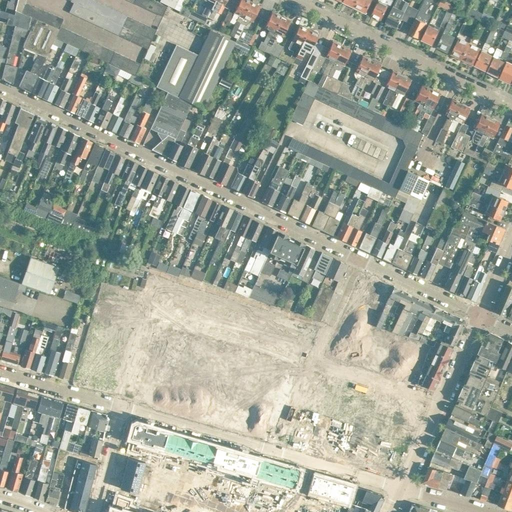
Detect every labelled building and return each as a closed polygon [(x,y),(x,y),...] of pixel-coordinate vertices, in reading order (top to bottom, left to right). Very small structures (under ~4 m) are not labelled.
[(17,0),(17,3),(15,10),(20,12),(25,1),(25,0),(17,0)] [(87,9),(90,0),(84,0),(81,7),(84,8),(87,9)] [(92,12),(96,2),(92,0),(90,0),(87,9),(89,10),(92,12)] [(145,8),(148,0),(141,0),(139,6),(145,8)] [(151,11),(155,1),(152,0),(148,0),(145,8),(151,11)] [(177,4),(178,0),(173,0),(173,3),(166,0),(160,0),(159,3),(174,10),(177,4)] [(178,0),(177,4),(174,9),(179,11),(184,0),(178,0)] [(192,11),(190,17),(199,21),(204,24),(208,16),(209,13),(215,0),(204,0),(208,2),(202,16),(192,11)] [(215,0),(209,13),(208,16),(213,19),(216,11),(221,13),(224,7),(226,2),(227,2),(227,0),(215,0)] [(234,37),(251,2),(249,1),(249,0),(240,0),(239,0),(236,7),(237,7),(235,12),(240,15),(230,35),(234,37)] [(372,0),(373,0),(379,2),(379,0),(358,0),(355,7),(356,8),(356,9),(359,11),(361,10),(366,13),(372,0)] [(379,0),(379,2),(372,15),(376,17),(377,19),(379,20),(381,20),(382,20),(389,6),(384,4),(385,0),(379,0)] [(402,0),(396,0),(386,22),(397,28),(409,3),(403,0),(402,0)] [(425,13),(431,0),(425,0),(409,33),(420,39),(431,16),(425,13)] [(25,14),(30,4),(25,1),(20,12),(25,14)] [(156,14),(161,4),(155,1),(151,11),(156,14)] [(97,14),(102,4),(96,2),(92,12),(94,13),(97,14)] [(252,3),(251,2),(234,37),(249,44),(254,34),(243,29),(248,19),(253,21),(255,16),(256,16),(259,9),(260,6),(256,5),(256,3),(254,2),(252,3)] [(74,16),(79,6),(75,4),(73,3),(69,13),(74,16)] [(30,17),(35,6),(30,4),(25,14),(30,17)] [(103,17),(107,7),(102,4),(97,14),(98,15),(103,17)] [(167,7),(161,4),(156,14),(162,16),(167,7)] [(35,19),(39,8),(35,6),(30,17),(35,19)] [(84,8),(81,7),(79,6),(74,16),(79,18),(84,8)] [(108,19),(113,9),(107,7),(103,17),(108,19)] [(40,21),(44,11),(40,9),(40,8),(39,8),(35,19),(40,21)] [(89,10),(87,9),(84,8),(79,18),(84,20),(89,10)] [(0,9),(0,16),(4,17),(3,22),(5,22),(7,23),(10,13),(5,11),(0,9)] [(114,22),(118,12),(113,9),(108,19),(113,22),(114,22)] [(52,44),(55,38),(59,29),(54,27),(49,25),(44,23),(40,21),(35,19),(30,17),(25,14),(20,12),(15,10),(14,14),(10,13),(7,23),(16,25),(31,29),(32,30),(28,36),(24,43),(23,47),(36,52),(34,56),(37,58),(30,72),(26,70),(18,86),(30,92),(52,44)] [(94,13),(92,12),(89,10),(84,20),(89,22),(94,13)] [(452,12),(447,10),(440,26),(445,28),(448,22),(452,12)] [(44,23),(49,13),(44,11),(40,21),(44,23)] [(119,25),(123,15),(118,12),(114,22),(118,24),(119,25)] [(233,14),(228,12),(224,21),(229,23),(233,14)] [(265,51),(281,16),(279,16),(279,14),(277,13),(275,14),(272,12),(271,15),(270,15),(267,21),(268,22),(265,27),(270,30),(264,42),(262,41),(259,48),(265,51)] [(494,16),(484,12),(481,17),(491,22),(494,16)] [(49,25),(54,15),(49,13),(44,23),(49,25)] [(98,15),(97,14),(94,13),(89,22),(94,25),(98,15)] [(54,15),(49,25),(54,27),(58,17),(54,15)] [(99,27),(103,17),(98,15),(94,25),(99,27)] [(125,27),(129,17),(123,15),(119,25),(123,26),(125,27)] [(282,17),(281,16),(265,51),(278,58),(284,45),(274,40),(278,33),(283,36),(285,30),(286,31),(289,24),(290,21),(287,19),(286,18),(284,17),(282,17)] [(63,19),(58,17),(54,27),(59,29),(60,26),(63,19)] [(103,29),(108,19),(103,17),(99,27),(103,29)] [(130,30),(134,20),(129,17),(125,27),(129,29),(130,30)] [(113,22),(108,19),(103,29),(108,32),(113,22)] [(494,25),(481,19),(479,24),(491,30),(494,25)] [(135,32),(140,22),(134,20),(130,30),(134,32),(135,32)] [(118,24),(114,22),(113,22),(108,32),(113,34),(118,24)] [(141,35),(145,25),(140,22),(135,32),(140,34),(141,35)] [(453,25),(448,22),(445,28),(437,47),(449,53),(455,37),(448,34),(453,25)] [(435,25),(430,23),(422,39),(433,45),(440,31),(434,28),(435,25)] [(118,36),(123,26),(119,25),(118,24),(113,34),(118,36)] [(16,25),(14,33),(27,36),(31,29),(16,25)] [(146,37),(151,27),(145,25),(141,35),(146,37)] [(293,64),(309,30),(307,29),(306,27),(304,26),(302,27),(299,25),(298,28),(297,28),(294,35),(295,35),(289,48),(289,49),(294,51),(291,57),(288,56),(285,61),(293,64)] [(490,45),(498,27),(494,25),(491,30),(486,43),(490,45)] [(60,41),(66,29),(60,26),(59,29),(55,38),(60,41)] [(129,29),(125,27),(123,26),(118,36),(124,39),(129,29)] [(152,40),(155,33),(156,30),(151,27),(146,37),(152,40)] [(66,43),(71,32),(66,29),(60,41),(66,43)] [(134,32),(130,30),(129,29),(124,39),(130,42),(134,32)] [(167,157),(185,119),(192,103),(204,108),(235,42),(210,30),(199,54),(177,44),(157,86),(167,91),(167,92),(162,103),(143,146),(144,146),(145,146),(143,145),(151,129),(158,132),(164,138),(152,149),(152,150),(167,157)] [(310,30),(309,30),(293,64),(296,66),(299,59),(302,60),(308,46),(313,48),(319,35),(314,32),(314,31),(311,30),(310,30)] [(501,40),(511,46),(511,44),(511,33),(507,30),(501,40)] [(71,46),(77,34),(71,32),(66,43),(67,44),(71,46)] [(135,44),(140,34),(135,32),(134,32),(130,42),(135,44)] [(77,48),(82,37),(77,34),(71,46),(77,48)] [(141,47),(146,37),(141,35),(140,34),(135,44),(141,47)] [(322,49),(327,38),(322,36),(317,46),(322,49)] [(82,51),(87,39),(82,37),(77,48),(78,49),(82,51)] [(152,40),(146,37),(141,47),(147,50),(152,40)] [(55,38),(52,44),(60,48),(63,42),(60,41),(55,38)] [(463,60),(470,44),(459,38),(452,54),(457,57),(458,58),(460,59),(462,59),(463,60)] [(88,53),(93,42),(87,39),(82,51),(88,53)] [(7,59),(2,78),(12,83),(17,66),(13,65),(19,42),(12,40),(7,59)] [(328,75),(342,46),(340,45),(340,44),(337,42),(336,43),(333,41),(331,44),(330,44),(327,50),(328,51),(325,56),(331,59),(324,73),(328,75)] [(93,56),(98,44),(93,42),(88,53),(90,54),(93,56)] [(77,48),(71,46),(67,44),(65,48),(76,53),(78,49),(77,48)] [(98,59),(104,47),(98,44),(93,56),(98,59)] [(481,49),(470,44),(463,60),(464,60),(464,61),(467,63),(468,62),(473,65),(481,49)] [(343,46),(342,46),(328,75),(325,82),(322,87),(326,89),(332,91),(337,94),(343,82),(332,77),(336,68),(338,69),(343,68),(344,65),(346,60),(347,60),(351,53),(350,53),(351,50),(348,49),(347,47),(344,46),(343,46)] [(499,77),(511,48),(507,46),(502,58),(501,57),(500,60),(495,57),(488,72),(489,72),(488,74),(493,76),(494,75),(499,77)] [(104,61),(109,49),(104,47),(98,59),(104,61)] [(109,64),(115,52),(109,49),(104,61),(108,63),(109,64)] [(307,80),(313,68),(319,55),(321,52),(315,49),(302,77),(307,80)] [(483,49),(475,66),(486,71),(493,56),(486,53),(487,51),(483,49)] [(149,67),(155,52),(148,50),(142,64),(149,67)] [(115,66),(120,54),(115,52),(109,64),(115,66)] [(120,68),(125,57),(120,54),(115,66),(120,68)] [(319,71),(325,58),(319,55),(313,68),(319,71)] [(359,86),(371,60),(370,60),(370,58),(367,57),(366,58),(362,56),(361,59),(360,58),(357,65),(358,65),(355,71),(356,71),(355,74),(356,77),(358,78),(355,84),(359,86)] [(125,71),(130,59),(125,57),(120,68),(125,71)] [(130,73),(135,61),(130,59),(125,71),(130,73)] [(368,78),(373,80),(376,75),(377,75),(380,68),(379,68),(381,65),(377,63),(377,62),(375,61),(373,61),(371,60),(359,86),(354,95),(352,101),(354,102),(358,104),(361,98),(359,97),(365,83),(366,83),(368,78)] [(135,76),(141,64),(135,61),(130,73),(135,76)] [(511,83),(511,79),(511,64),(507,62),(500,78),(501,78),(502,80),(504,81),(505,81),(511,83)] [(62,68),(56,66),(54,70),(41,97),(51,102),(58,86),(54,84),(62,68)] [(41,97),(54,70),(48,67),(42,78),(39,77),(31,92),(41,97)] [(280,81),(285,74),(278,69),(273,76),(280,81)] [(387,106),(388,105),(402,75),(400,74),(400,73),(397,72),(396,72),(393,71),(391,73),(387,80),(388,80),(385,86),(391,88),(383,104),(387,106)] [(73,74),(68,72),(53,103),(63,108),(70,93),(67,92),(73,78),(71,78),(73,74)] [(381,84),(385,76),(379,73),(375,81),(381,84)] [(140,86),(142,80),(131,74),(128,80),(140,86)] [(83,117),(90,101),(78,95),(86,78),(80,75),(65,109),(75,113),(83,117)] [(403,75),(402,75),(388,105),(397,109),(403,97),(406,89),(407,89),(410,82),(411,79),(407,78),(407,76),(404,75),(403,75)] [(320,86),(318,85),(308,81),(299,99),(312,104),(315,98),(320,86)] [(352,101),(354,95),(349,92),(347,88),(349,85),(343,82),(337,94),(343,97),(348,99),(352,101)] [(373,94),(378,85),(372,82),(368,91),(373,94)] [(378,99),(384,87),(378,84),(378,85),(373,94),(372,97),(378,99)] [(418,115),(431,89),(430,89),(429,87),(427,86),(425,86),(421,85),(420,87),(419,87),(416,94),(417,94),(414,100),(419,102),(415,113),(418,115)] [(326,89),(322,87),(320,86),(315,98),(320,101),(326,89)] [(162,103),(167,92),(162,89),(157,101),(162,103)] [(326,103),(332,91),(326,89),(320,101),(326,103)] [(432,90),(431,89),(418,115),(416,120),(421,122),(423,118),(426,112),(430,114),(435,103),(436,104),(439,97),(439,96),(440,94),(437,92),(436,91),(434,89),(432,90)] [(101,94),(95,91),(90,101),(83,117),(93,122),(100,107),(96,105),(101,94)] [(239,102),(242,96),(233,91),(230,97),(239,102)] [(337,94),(332,91),(326,103),(332,106),(337,94)] [(115,97),(108,94),(95,123),(105,127),(111,113),(108,111),(115,97)] [(337,108),(343,97),(337,94),(332,106),(337,108)] [(124,99),(120,97),(106,128),(116,132),(123,118),(118,116),(124,105),(122,104),(124,99)] [(140,100),(134,97),(118,133),(127,138),(137,118),(132,116),(140,100)] [(343,111),(348,99),(343,97),(337,108),(343,111)] [(409,99),(403,97),(397,109),(403,112),(409,99)] [(309,111),(312,104),(299,99),(296,105),(309,111)] [(354,102),(352,101),(348,99),(343,111),(348,114),(354,102)] [(448,129),(460,104),(459,103),(459,102),(456,101),(455,101),(451,99),(450,102),(449,102),(446,109),(447,109),(444,114),(449,117),(448,119),(447,118),(442,128),(441,128),(435,140),(442,143),(448,129)] [(154,104),(147,100),(129,139),(139,143),(146,128),(143,127),(154,104)] [(16,105),(6,101),(1,115),(0,118),(0,132),(2,133),(6,123),(9,124),(16,105)] [(360,104),(358,104),(354,102),(348,114),(354,116),(360,104)] [(360,119),(365,107),(360,104),(354,116),(360,119)] [(462,104),(460,104),(448,129),(453,132),(457,123),(456,122),(457,121),(462,123),(465,118),(466,118),(469,111),(468,111),(469,108),(466,107),(466,105),(464,104),(462,104)] [(20,107),(15,122),(18,123),(3,159),(13,163),(15,158),(33,114),(20,107)] [(365,122),(371,110),(365,107),(360,119),(365,122)] [(218,109),(214,116),(218,118),(222,120),(224,116),(232,120),(234,117),(218,109)] [(371,124),(377,112),(371,110),(365,122),(371,124)] [(376,127),(382,115),(377,112),(371,124),(376,127)] [(428,120),(421,133),(424,134),(427,136),(436,117),(430,114),(428,120)] [(478,144),(490,118),(489,118),(489,116),(486,115),(485,115),(481,114),(480,116),(479,116),(476,123),(477,123),(474,129),(479,131),(478,133),(477,133),(473,142),(478,144)] [(382,130),(388,118),(382,115),(376,127),(382,130)] [(29,149),(34,151),(47,120),(38,116),(28,139),(32,141),(29,149)] [(222,120),(218,118),(214,116),(207,131),(215,135),(222,120)] [(388,132),(393,120),(388,118),(382,130),(388,132)] [(492,119),(490,118),(478,144),(482,146),(487,135),(492,138),(495,132),(496,133),(499,126),(498,125),(500,123),(496,121),(496,120),(493,119),(492,119)] [(190,121),(185,119),(167,157),(176,161),(184,146),(180,144),(190,121)] [(393,135),(399,123),(393,120),(388,132),(393,135)] [(40,168),(58,126),(49,121),(41,140),(45,142),(35,166),(40,168)] [(194,147),(204,126),(197,122),(179,162),(188,167),(197,148),(194,147)] [(399,137),(405,125),(399,123),(393,135),(399,137)] [(405,140),(410,128),(405,125),(399,137),(405,140)] [(511,129),(511,127),(506,125),(500,136),(507,139),(510,134),(511,129)] [(67,130),(58,126),(40,168),(38,174),(45,178),(52,163),(49,161),(55,145),(60,147),(67,130)] [(417,149),(424,134),(421,133),(410,128),(405,140),(408,142),(407,145),(417,149)] [(69,131),(53,167),(61,171),(68,153),(72,155),(79,136),(69,131)] [(457,149),(464,134),(458,131),(451,147),(457,149)] [(470,137),(464,134),(457,149),(472,157),(472,156),(474,151),(465,147),(470,137)] [(225,184),(231,171),(233,166),(230,165),(236,152),(238,153),(245,139),(237,135),(216,180),(225,184)] [(356,149),(361,139),(356,136),(351,146),(356,149)] [(511,141),(507,139),(500,136),(495,147),(493,151),(510,159),(511,154),(500,149),(503,145),(506,146),(507,145),(511,146),(511,148),(510,152),(511,152),(511,141)] [(76,165),(77,166),(82,168),(92,142),(81,137),(68,169),(73,172),(76,165)] [(204,174),(218,143),(219,142),(212,138),(205,154),(203,152),(195,170),(204,174)] [(276,148),(279,143),(267,138),(265,143),(276,148)] [(294,150),(298,140),(293,138),(288,148),(292,150),(294,150)] [(361,151),(366,141),(361,139),(356,149),(361,151)] [(299,153),(304,143),(298,140),(294,150),(297,152),(299,153)] [(367,154),(371,144),(366,141),(361,151),(367,154)] [(94,143),(79,181),(84,183),(89,170),(90,170),(93,169),(94,168),(96,165),(103,147),(94,143)] [(224,146),(218,143),(204,174),(213,178),(221,161),(218,160),(224,146)] [(305,156),(310,146),(304,143),(299,153),(305,156)] [(372,156),(376,146),(371,144),(367,154),(372,156)] [(414,155),(417,149),(407,145),(404,150),(414,155)] [(311,158),(315,148),(310,146),(305,156),(310,158),(311,158)] [(377,158),(382,149),(376,146),(372,156),(377,158)] [(487,163),(488,161),(493,151),(495,147),(493,146),(491,150),(485,147),(482,153),(475,150),(474,151),(472,156),(487,162),(487,163)] [(105,148),(92,181),(98,184),(104,168),(108,169),(114,153),(105,148)] [(316,161),(321,151),(315,148),(311,158),(316,161)] [(31,158),(34,151),(29,149),(26,156),(31,158)] [(271,157),(273,151),(265,149),(263,154),(271,157)] [(387,151),(382,149),(377,158),(382,161),(387,151)] [(412,160),(414,155),(404,150),(402,156),(412,160)] [(322,164),(327,154),(321,151),(316,161),(322,164)] [(310,158),(305,156),(299,153),(297,152),(295,157),(308,163),(310,158)] [(104,182),(102,190),(107,192),(115,174),(118,175),(125,158),(116,154),(104,182)] [(328,166),(332,156),(327,154),(322,164),(323,164),(328,166)] [(333,169),(338,159),(332,156),(328,166),(333,169)] [(409,166),(412,160),(402,156),(399,161),(409,166)] [(17,172),(22,161),(15,158),(13,163),(11,169),(17,172)] [(242,192),(256,161),(250,158),(242,175),(237,173),(230,187),(242,192)] [(253,197),(259,183),(254,180),(263,161),(257,158),(256,161),(242,192),(253,197)] [(323,164),(322,164),(316,161),(311,158),(310,158),(308,163),(321,169),(323,164)] [(339,172),(344,162),(338,159),(333,169),(339,172)] [(129,160),(121,177),(126,179),(116,202),(121,204),(139,164),(129,160)] [(457,160),(444,186),(452,190),(464,163),(457,160)] [(407,171),(409,166),(399,161),(397,167),(407,171)] [(485,166),(490,168),(511,178),(511,166),(505,164),(503,169),(497,167),(498,165),(488,161),(487,163),(487,162),(485,166)] [(345,174),(349,164),(344,162),(339,172),(345,174)] [(351,177),(355,167),(349,164),(345,174),(348,176),(351,177)] [(131,211),(131,210),(149,169),(140,165),(132,182),(137,184),(126,208),(131,211)] [(272,206),(290,169),(284,166),(282,170),(277,168),(261,201),(272,206)] [(511,178),(490,168),(485,166),(483,172),(493,177),(494,175),(499,178),(497,183),(492,180),(489,186),(500,191),(502,186),(509,189),(510,188),(511,188),(511,178)] [(356,180),(361,170),(355,167),(351,177),(356,180)] [(404,177),(407,171),(397,167),(394,172),(404,177)] [(158,173),(149,169),(131,210),(135,212),(145,188),(150,191),(158,173)] [(362,183),(366,172),(361,170),(356,180),(360,182),(362,183)] [(410,195),(420,200),(421,200),(429,181),(417,176),(417,175),(408,171),(399,190),(410,195)] [(367,185),(372,175),(366,172),(362,183),(367,185)] [(402,182),(404,177),(394,172),(392,178),(402,182)] [(157,208),(170,179),(161,175),(154,193),(158,194),(153,206),(157,208)] [(373,188),(378,178),(372,175),(367,185),(371,187),(373,188)] [(284,213),(296,188),(301,178),(295,176),(290,185),(286,195),(281,193),(274,207),(284,213)] [(356,180),(351,177),(348,176),(346,181),(357,187),(360,182),(356,180)] [(379,191),(384,180),(378,178),(373,188),(379,191)] [(395,198),(402,182),(392,178),(389,183),(385,193),(395,198)] [(178,183),(170,179),(157,208),(161,210),(166,199),(171,201),(178,183)] [(385,193),(389,183),(384,180),(379,191),(383,192),(385,193)] [(297,218),(312,186),(307,183),(298,201),(293,198),(286,213),(297,218)] [(178,217),(191,189),(182,185),(174,202),(178,204),(175,212),(173,212),(166,229),(172,231),(178,217)] [(498,196),(500,191),(489,186),(487,192),(492,194),(490,199),(473,191),(471,196),(503,210),(504,209),(506,208),(507,206),(506,204),(507,201),(505,200),(505,199),(498,196)] [(383,192),(379,191),(373,188),(371,187),(367,196),(379,201),(383,192)] [(449,200),(452,193),(442,188),(438,195),(449,200)] [(199,193),(191,189),(178,217),(172,231),(176,234),(183,219),(187,221),(199,193)] [(322,230),(340,193),(334,190),(323,213),(318,210),(311,225),(322,230)] [(406,203),(410,195),(399,190),(395,198),(406,203)] [(56,198),(44,192),(37,207),(49,213),(56,198)] [(344,195),(340,193),(322,230),(332,235),(339,220),(334,218),(342,202),(344,195)] [(197,233),(212,200),(203,195),(195,212),(199,214),(188,238),(194,240),(197,233)] [(308,224),(321,198),(315,195),(310,207),(306,205),(299,219),(308,224)] [(416,208),(420,200),(410,195),(406,203),(416,208)] [(446,206),(449,200),(438,195),(435,202),(446,206)] [(503,211),(503,210),(471,196),(467,203),(480,208),(481,205),(487,207),(484,213),(489,216),(489,217),(496,220),(496,219),(499,220),(501,216),(502,216),(504,213),(503,211)] [(346,241),(358,214),(364,202),(358,199),(351,213),(349,218),(346,216),(343,223),(343,222),(336,237),(346,241)] [(221,204),(212,200),(197,233),(194,240),(192,243),(201,247),(205,237),(202,235),(209,219),(213,221),(221,204)] [(443,213),(446,206),(435,202),(433,208),(443,213)] [(413,214),(416,208),(406,203),(403,209),(413,214)] [(219,239),(233,210),(224,206),(216,222),(220,224),(214,237),(219,239)] [(441,219),(443,213),(433,208),(430,214),(441,219)] [(409,224),(413,214),(403,209),(399,219),(409,224)] [(60,224),(62,217),(36,210),(34,217),(60,224)] [(241,214),(233,210),(219,239),(214,251),(219,253),(230,229),(234,231),(241,214)] [(504,228),(473,215),(464,211),(459,221),(457,220),(454,226),(453,225),(445,243),(437,262),(449,268),(459,246),(463,248),(471,252),(473,247),(478,236),(489,241),(497,244),(504,228)] [(364,217),(358,214),(346,241),(355,246),(362,232),(358,230),(364,217)] [(369,252),(386,216),(382,214),(377,224),(375,223),(369,235),(365,233),(358,247),(369,252)] [(438,225),(441,219),(430,214),(427,221),(438,225)] [(240,249),(253,220),(245,216),(237,233),(241,234),(230,260),(234,262),(235,261),(240,249)] [(74,227),(76,221),(66,217),(64,223),(74,227)] [(262,224),(253,220),(240,249),(246,251),(251,239),(255,241),(262,224)] [(86,232),(88,226),(76,221),(74,227),(86,232)] [(435,232),(438,225),(427,221),(424,227),(435,232)] [(380,258),(396,225),(390,223),(382,241),(378,239),(371,254),(380,258)] [(98,237),(100,230),(88,226),(86,232),(98,237)] [(260,272),(278,231),(268,227),(260,244),(263,246),(261,251),(258,249),(256,250),(247,271),(258,276),(260,272)] [(417,237),(420,229),(413,227),(410,235),(417,237)] [(109,234),(100,230),(98,237),(107,240),(109,234)] [(281,260),(291,238),(289,237),(278,231),(260,272),(270,276),(275,265),(268,262),(271,256),(278,259),(281,260)] [(391,263),(397,249),(404,233),(399,231),(393,245),(389,244),(382,259),(391,263)] [(416,275),(432,238),(426,236),(417,258),(413,256),(407,270),(416,275)] [(291,275),(305,245),(294,239),(294,240),(291,238),(281,260),(283,261),(283,262),(291,266),(288,273),(280,269),(276,276),(288,282),(291,275)] [(405,269),(417,244),(408,240),(403,251),(400,250),(397,249),(391,263),(393,264),(405,269)] [(429,281),(437,262),(445,243),(439,240),(436,248),(435,247),(429,262),(425,260),(418,276),(429,281)] [(495,253),(499,244),(497,244),(489,241),(486,249),(495,253)] [(308,264),(315,250),(315,249),(305,245),(291,275),(307,282),(314,267),(308,264)] [(478,249),(473,247),(471,252),(467,262),(472,264),(478,249)] [(467,262),(471,252),(463,248),(456,265),(452,273),(450,273),(444,288),(453,292),(467,262)] [(240,249),(235,261),(240,263),(246,251),(240,249)] [(321,252),(315,250),(308,264),(314,267),(316,268),(313,275),(322,279),(332,257),(321,252)] [(50,293),(59,266),(31,257),(22,283),(27,285),(50,293)] [(157,266),(159,262),(149,258),(147,262),(157,266)] [(334,258),(326,275),(338,281),(346,264),(334,258)] [(102,284),(117,289),(120,277),(118,277),(122,264),(110,260),(102,284)] [(166,273),(169,266),(159,262),(157,266),(156,269),(166,273)] [(465,297),(473,279),(469,277),(473,268),(468,265),(455,293),(465,297)] [(475,302),(487,274),(481,271),(483,269),(482,266),(479,265),(473,279),(465,297),(475,302)] [(179,277),(180,274),(181,270),(169,266),(166,273),(179,277)] [(190,278),(191,276),(193,271),(182,267),(181,270),(180,274),(190,278)] [(201,281),(204,273),(193,269),(193,271),(191,276),(201,281)] [(364,273),(359,284),(366,287),(362,298),(369,301),(379,280),(364,273)] [(22,283),(0,275),(0,297),(14,302),(18,290),(25,292),(27,285),(22,283)] [(379,280),(369,301),(376,305),(381,294),(388,297),(393,287),(379,280)] [(155,283),(149,300),(160,303),(165,287),(155,283)] [(511,302),(511,285),(508,284),(496,312),(506,317),(511,302)] [(248,297),(251,289),(243,285),(242,287),(237,285),(234,291),(248,297)] [(253,299),(259,287),(254,285),(251,289),(248,297),(251,298),(253,299)] [(321,285),(317,296),(329,301),(334,291),(321,285)] [(165,287),(160,303),(169,307),(175,290),(165,287)] [(259,301),(265,289),(259,287),(253,299),(259,301)] [(403,291),(393,287),(386,304),(391,306),(394,299),(398,302),(403,291)] [(114,299),(116,292),(105,289),(103,296),(114,299)] [(264,303),(270,291),(265,289),(259,301),(264,303)] [(78,303),(81,296),(66,290),(63,298),(78,303)] [(175,290),(169,307),(179,310),(185,293),(175,290)] [(270,305),(276,293),(270,291),(264,303),(270,305)] [(276,307),(282,295),(276,292),(276,293),(270,305),(276,307)] [(185,293),(179,310),(188,313),(194,297),(185,293)] [(405,305),(393,332),(398,334),(415,297),(405,293),(400,303),(405,305)] [(329,301),(317,296),(314,301),(327,307),(329,301)] [(194,297),(188,313),(198,317),(204,300),(194,297)] [(415,297),(398,334),(403,335),(415,309),(420,312),(424,301),(415,297)] [(121,300),(119,311),(136,315),(138,304),(121,300)] [(204,300),(198,317),(209,320),(214,304),(204,300)] [(327,307),(314,301),(312,306),(324,312),(327,307)] [(422,333),(435,306),(426,302),(418,319),(422,321),(418,331),(422,333)] [(217,304),(211,321),(221,325),(227,308),(217,304)] [(324,312),(312,306),(310,311),(322,317),(324,312)] [(445,311),(435,306),(422,333),(428,336),(436,319),(440,322),(445,311)] [(227,308),(221,325),(231,328),(237,311),(227,308)] [(9,351),(20,313),(14,311),(0,360),(17,364),(21,349),(14,347),(13,352),(9,351)] [(119,311),(116,321),(133,326),(136,315),(119,311)] [(237,311),(231,328),(241,331),(246,315),(237,311)] [(322,317),(310,311),(307,317),(320,322),(322,317)] [(387,314),(382,312),(375,327),(380,329),(387,314)] [(448,334),(456,316),(447,312),(442,322),(447,324),(444,331),(448,334)] [(246,315),(241,331),(250,335),(256,318),(246,315)] [(464,320),(456,316),(448,334),(445,341),(455,345),(465,323),(464,320)] [(256,318),(250,335),(260,338),(266,321),(256,318)] [(116,321),(113,332),(130,336),(133,326),(116,321)] [(266,321),(260,338),(270,341),(275,325),(266,321)] [(275,325),(270,341),(279,345),(285,328),(275,325)] [(297,422),(289,439),(291,444),(356,463),(357,459),(363,439),(348,434),(347,438),(314,428),(316,423),(320,425),(352,353),(348,351),(350,347),(357,350),(363,337),(340,327),(300,416),(302,417),(299,423),(297,422)] [(285,328),(279,345),(289,348),(295,331),(285,328)] [(30,368),(40,335),(41,332),(34,330),(28,350),(25,349),(20,365),(30,368)] [(295,331),(289,348),(299,351),(305,335),(295,331)] [(113,332),(110,342),(127,347),(130,336),(113,332)] [(487,334),(484,340),(494,345),(492,349),(498,352),(504,339),(490,333),(490,332),(486,334),(487,334)] [(76,335),(69,333),(57,376),(68,379),(75,356),(70,355),(76,335)] [(420,337),(411,333),(410,333),(408,337),(418,341),(420,337)] [(168,334),(152,341),(158,353),(178,344),(175,337),(171,339),(168,334)] [(47,337),(40,335),(30,368),(41,372),(46,356),(42,355),(47,337)] [(58,339),(53,338),(43,372),(54,375),(61,352),(55,350),(58,339)] [(498,352),(492,349),(494,345),(484,340),(478,353),(494,360),(497,361),(501,353),(498,352)] [(507,370),(511,359),(511,342),(509,341),(497,365),(507,370)] [(110,342),(107,353),(124,358),(127,347),(110,342)] [(403,342),(397,368),(416,373),(423,347),(403,342)] [(431,345),(431,346),(429,350),(448,358),(453,349),(440,343),(440,344),(436,342),(434,347),(431,345)] [(444,368),(448,358),(429,350),(427,354),(430,355),(433,355),(435,355),(432,363),(444,368)] [(500,387),(493,384),(486,381),(494,360),(478,353),(475,361),(474,361),(469,373),(460,394),(460,395),(457,403),(488,417),(500,388),(500,387)] [(163,377),(165,365),(159,364),(161,357),(147,354),(140,387),(159,391),(162,377),(163,377)] [(202,355),(197,374),(207,377),(212,357),(202,355)] [(511,359),(507,370),(502,383),(500,387),(500,388),(509,392),(511,385),(511,359)] [(425,360),(421,371),(439,379),(443,370),(431,364),(429,368),(426,367),(429,362),(425,360)] [(224,362),(223,369),(234,371),(235,364),(224,362)] [(77,363),(72,380),(83,383),(88,366),(77,363)] [(97,369),(93,386),(103,389),(110,367),(99,364),(97,369)] [(382,374),(414,387),(418,377),(386,365),(382,374)] [(88,366),(83,383),(93,386),(97,369),(88,366)] [(110,367),(103,389),(113,392),(115,391),(121,370),(110,367)] [(434,389),(439,379),(421,371),(417,384),(434,389)] [(212,385),(223,388),(224,383),(214,380),(212,385)] [(201,388),(209,390),(211,384),(204,381),(201,388)] [(14,388),(3,385),(0,396),(0,414),(0,412),(1,413),(5,400),(10,401),(14,388)] [(248,385),(246,390),(253,393),(255,387),(248,385)] [(19,420),(27,392),(17,389),(13,402),(18,404),(11,427),(17,428),(19,420)] [(217,413),(137,391),(133,405),(214,427),(217,413)] [(265,420),(273,423),(285,394),(276,391),(265,420)] [(38,395),(27,392),(19,420),(25,422),(27,416),(30,407),(34,408),(38,395)] [(232,394),(231,400),(251,404),(252,398),(232,394)] [(47,416),(52,399),(42,396),(37,411),(42,412),(41,416),(38,424),(45,426),(47,416)] [(226,408),(228,401),(219,398),(217,405),(226,408)] [(411,398),(406,409),(422,416),(427,406),(411,398)] [(63,402),(52,399),(47,416),(45,426),(43,434),(48,436),(53,416),(54,416),(56,416),(59,417),(59,416),(63,402)] [(346,426),(351,404),(340,402),(339,408),(331,407),(328,419),(339,421),(338,424),(346,426)] [(75,416),(78,406),(67,403),(63,416),(63,418),(67,420),(59,448),(65,450),(70,434),(75,416)] [(252,411),(263,415),(266,408),(255,404),(252,411)] [(452,414),(457,416),(478,426),(480,421),(470,416),(472,412),(456,404),(452,414)] [(90,410),(78,406),(75,416),(70,434),(73,435),(74,432),(77,433),(80,424),(85,425),(90,410)] [(374,421),(377,413),(356,407),(354,416),(374,421)] [(406,409),(401,419),(417,426),(422,416),(406,409)] [(89,416),(84,436),(87,436),(90,427),(97,429),(95,438),(102,440),(108,418),(106,414),(91,410),(89,416)] [(487,421),(511,428),(511,425),(511,420),(489,414),(487,421)] [(386,428),(392,430),(397,419),(391,417),(386,428)] [(450,418),(446,427),(476,441),(478,436),(466,431),(468,426),(450,418)] [(401,419),(397,428),(413,436),(417,426),(401,419)] [(132,424),(128,437),(132,438),(129,450),(136,452),(137,447),(144,425),(140,424),(134,423),(132,424)] [(335,432),(336,426),(323,423),(321,428),(335,432)] [(144,425),(137,447),(148,451),(150,443),(154,429),(154,428),(151,427),(144,425)] [(476,441),(446,427),(441,438),(456,444),(458,440),(470,446),(470,445),(480,449),(483,444),(476,441)] [(150,443),(148,451),(159,454),(160,448),(165,431),(154,428),(154,429),(150,443)] [(397,428),(392,438),(408,446),(413,436),(397,428)] [(165,431),(160,448),(171,451),(175,434),(165,431)] [(27,437),(16,434),(14,441),(25,444),(27,437)] [(175,434),(171,451),(181,454),(186,437),(175,434)] [(510,450),(511,446),(511,442),(497,435),(494,441),(494,443),(500,446),(510,450)] [(98,457),(103,440),(102,440),(95,438),(87,436),(84,436),(83,442),(91,445),(89,453),(80,451),(79,455),(88,457),(88,454),(98,457)] [(186,437),(181,454),(191,457),(196,440),(186,437)] [(392,438),(388,448),(404,455),(408,446),(392,438)] [(5,470),(14,441),(7,439),(0,463),(0,485),(4,487),(8,471),(5,470)] [(471,460),(473,454),(441,439),(436,450),(452,457),(454,453),(471,460)] [(492,448),(494,443),(494,441),(488,439),(485,445),(492,448)] [(196,440),(191,457),(202,460),(207,443),(196,440)] [(207,443),(202,460),(212,463),(217,446),(207,443)] [(492,467),(494,460),(496,455),(500,446),(494,443),(492,448),(481,472),(481,473),(487,476),(492,467)] [(212,463),(210,469),(221,472),(228,450),(217,446),(212,463)] [(388,448),(383,458),(399,465),(404,455),(388,448)] [(228,450),(221,472),(232,475),(238,453),(233,451),(231,451),(228,450)] [(19,453),(16,452),(7,488),(17,491),(22,473),(18,472),(22,457),(18,456),(19,453)] [(435,452),(431,462),(448,469),(449,465),(453,467),(452,468),(466,474),(465,478),(466,479),(477,482),(481,473),(481,472),(435,452)] [(238,453),(232,475),(243,478),(249,456),(238,453)] [(34,457),(32,456),(19,492),(29,495),(35,480),(31,478),(37,461),(33,459),(34,457)] [(249,456),(243,478),(253,481),(255,476),(260,459),(257,458),(249,456)] [(127,457),(124,468),(141,472),(144,462),(127,457)] [(378,469),(393,474),(396,472),(399,465),(383,458),(378,469)] [(43,459),(33,497),(43,501),(48,483),(44,482),(50,461),(47,461),(43,459)] [(77,459),(73,471),(93,476),(96,464),(77,459)] [(260,459),(255,476),(265,479),(270,462),(260,459)] [(270,462),(265,479),(275,482),(280,465),(270,462)] [(280,465),(275,482),(284,485),(289,468),(280,465)] [(451,481),(453,475),(428,467),(423,480),(425,483),(446,490),(449,481),(451,481)] [(124,468),(122,478),(139,482),(141,472),(124,468)] [(289,468),(284,485),(295,488),(300,471),(289,468)] [(73,471),(70,483),(90,488),(90,486),(91,482),(92,479),(93,476),(73,471)] [(58,474),(53,472),(46,502),(52,504),(52,503),(56,504),(59,491),(54,489),(58,474)] [(491,474),(485,486),(489,488),(494,475),(491,474)] [(312,475),(308,491),(318,494),(323,478),(312,475)] [(122,478),(119,488),(136,492),(139,482),(122,478)] [(323,478),(318,494),(328,497),(333,480),(323,478)] [(471,497),(477,482),(466,479),(460,493),(471,497)] [(333,480),(328,497),(338,500),(342,483),(333,480)] [(511,496),(511,483),(507,481),(506,482),(503,481),(501,487),(502,487),(501,492),(502,493),(511,496)] [(68,491),(67,495),(87,500),(90,488),(70,483),(68,491)] [(342,483),(338,500),(348,503),(353,486),(342,483)] [(487,497),(490,488),(489,488),(485,486),(481,495),(480,499),(485,501),(487,497)] [(364,490),(359,489),(355,498),(360,499),(364,490)] [(362,505),(361,507),(377,511),(384,498),(383,495),(367,491),(362,501),(365,503),(364,505),(362,505)] [(511,509),(511,496),(502,493),(500,498),(498,498),(496,504),(511,509)] [(66,499),(64,508),(73,511),(83,511),(84,509),(85,505),(87,500),(67,495),(66,499)] [(109,508),(108,511),(121,511),(124,505),(127,499),(117,497),(113,510),(109,508)] [(217,506),(219,500),(213,498),(211,504),(217,506)]
